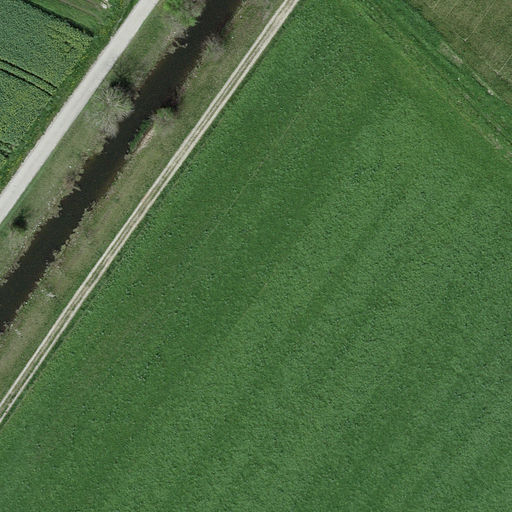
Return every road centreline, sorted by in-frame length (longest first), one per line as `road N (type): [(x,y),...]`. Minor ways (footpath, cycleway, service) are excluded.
road 1 (track): [(0,419),(297,0)]
road 2 (track): [(154,0),(0,217)]
